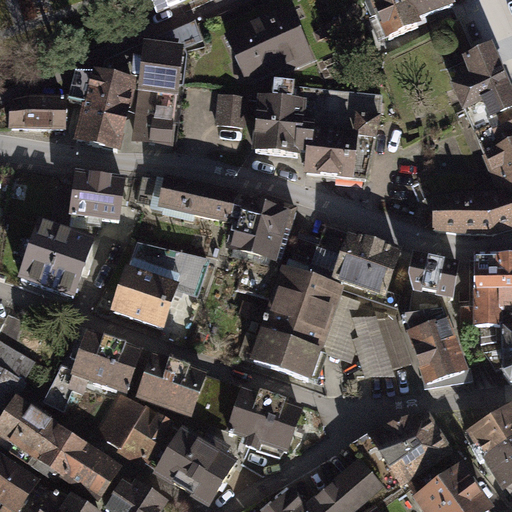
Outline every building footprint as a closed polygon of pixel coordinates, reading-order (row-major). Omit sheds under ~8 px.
[(204,0),(149,0),(157,20),(204,0)] [(454,15),(448,0),(369,0),(386,42),(454,15)] [(314,66),(291,13),(231,39),(254,92),(314,66)] [(461,93),(482,143),(511,130),(511,83),(498,49),(465,63),(476,87),(461,93)] [(152,112),(149,150),(177,152),(180,114),(187,114),(192,57),(147,54),(143,111),(152,112)] [(139,94),(93,84),(79,144),(126,154),(139,94)] [(313,113),(223,102),(220,127),(263,132),(259,164),(306,169),(313,113)] [(66,136),(65,107),(11,108),(12,137),(66,136)] [(511,130),(482,143),(509,207),(511,208),(511,130)] [(316,141),(311,188),(369,193),(374,147),(316,141)] [(118,227),(124,186),(79,180),(77,192),(60,190),(57,219),(118,227)] [(163,185),(155,219),(229,237),(237,202),(163,185)] [(511,208),(509,207),(441,206),(439,246),(500,248),(511,245),(511,208)] [(232,262),(277,275),(292,224),(247,211),(232,262)] [(96,249),(40,228),(19,286),(75,307),(96,249)] [(404,258),(356,240),(339,285),(387,303),(404,258)] [(164,277),(132,266),(115,319),(171,337),(187,288),(208,295),(218,265),(172,250),(164,277)] [(461,271),(419,263),(413,296),(455,304),(461,271)] [(511,267),(476,268),(477,333),(506,332),(511,332),(511,267)] [(318,391),(349,294),(290,275),(259,372),(318,391)] [(453,330),(413,343),(431,396),(471,383),(453,330)] [(150,354),(95,336),(79,383),(134,402),(150,354)] [(2,345),(0,347),(0,436),(41,367),(2,345)] [(215,376),(158,358),(142,409),(199,427),(215,376)] [(311,410),(245,389),(230,437),(296,457),(311,410)] [(133,473),(25,400),(0,437),(108,510),(133,473)] [(99,442),(150,474),(174,436),(123,404),(99,442)] [(511,505),(511,411),(467,437),(508,507),(511,505)] [(434,427),(374,445),(408,500),(460,468),(434,427)] [(208,511),(209,511),(233,475),(180,442),(156,479),(208,511)] [(32,511),(49,488),(6,458),(0,466),(0,500),(16,511),(32,511)] [(378,511),(388,504),(362,474),(315,511),(378,511)] [(487,511),(466,478),(418,508),(420,511),(487,511)] [(169,511),(171,510),(140,489),(124,511),(169,511)] [(89,511),(61,493),(48,511),(89,511)] [(303,511),(294,500),(279,511),(303,511)]
